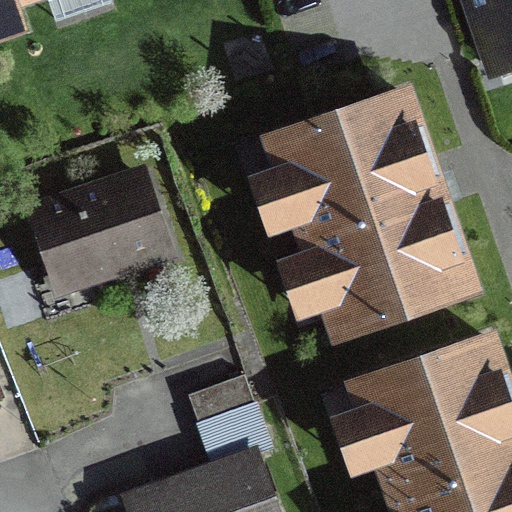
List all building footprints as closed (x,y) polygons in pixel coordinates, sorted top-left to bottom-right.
[(0,0),(0,44),(19,38),(11,16),(57,0),(0,0)] [(511,0),(463,0),(494,85),(511,79),(511,0)] [(480,304),(411,100),(265,150),(276,182),(254,189),(273,244),(296,236),(306,265),(286,272),(306,332),(328,325),(337,352),(480,304)] [(172,265),(142,175),(33,211),(63,301),(172,265)] [(511,511),(511,390),(497,346),(349,397),(357,421),(336,428),(356,486),(376,479),(387,511),(511,511)] [(187,392),(215,476),(256,463),(267,459),(236,374),(187,392)] [(272,511),(256,463),(215,476),(126,507),(128,511),(272,511)]
